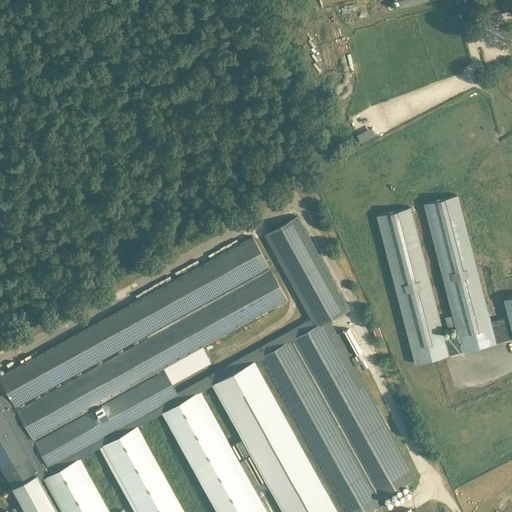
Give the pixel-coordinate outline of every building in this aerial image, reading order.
[(393,0),(395,8),(428,0),(393,0)] [(501,0),(464,0),(467,8),(501,0)] [(375,133),(371,125),(356,132),(360,140),(375,133)] [(511,338),(511,296),(504,299),(509,316),(489,321),(457,195),(425,203),(454,314),(445,317),(447,326),(456,324),(459,335),(444,339),(410,207),(378,215),(416,363),(448,354),(511,338)] [(214,383),(245,437),(232,444),(239,457),(252,450),(286,511),(414,511),(412,507),(403,511),(377,511),(388,506),(382,496),(410,480),(349,368),(355,365),(362,361),(357,353),(361,351),(349,328),(337,334),(331,337),(323,322),(329,319),(349,308),(298,216),(290,220),(276,228),(265,234),(310,316),(311,317),(177,392),(172,383),(211,362),(201,345),(203,344),(287,298),(255,240),(253,236),(0,375),(0,378),(7,391),(0,395),(0,464),(12,487),(21,503),(12,508),(14,511),(122,511),(121,510),(118,511),(111,511),(81,457),(100,446),(135,511),(184,511),(138,428),(142,426),(141,424),(165,410),(221,511),(268,511),(257,492),(267,487),(250,455),(240,460),(201,390),(214,383)] [(382,338),(379,326),(373,328),(377,339),(382,338)]
